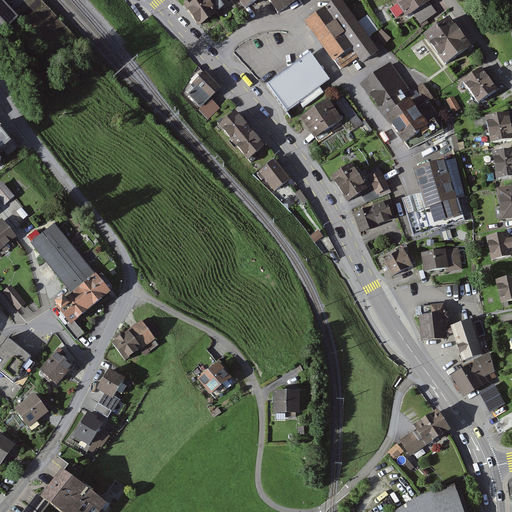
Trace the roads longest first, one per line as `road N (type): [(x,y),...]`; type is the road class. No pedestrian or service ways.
road 1 (primary): [(156,0),(305,169),(425,370)]
road 2 (residential): [(293,511),(260,493),(261,408),(242,362),(221,339),(129,288)]
road 3 (residential): [(0,92),(125,255),(129,288)]
road 4 (residential): [(425,370),(400,393),(378,457),(314,511)]
road 5 (residential): [(92,370),(1,511)]
